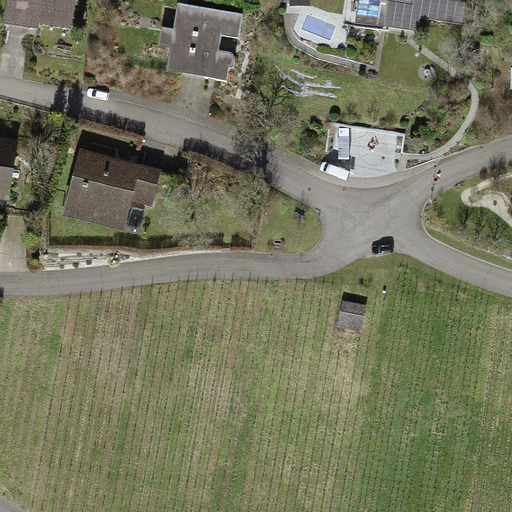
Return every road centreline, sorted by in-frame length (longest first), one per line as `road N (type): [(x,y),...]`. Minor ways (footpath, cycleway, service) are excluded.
road 1 (residential): [(0,84),(171,127),(264,162),(373,221)]
road 2 (residential): [(0,284),(230,262),(305,265),(341,252),(373,221)]
road 3 (residential): [(373,221),(416,186),(511,150)]
road 4 (residential): [(373,221),(511,284)]
